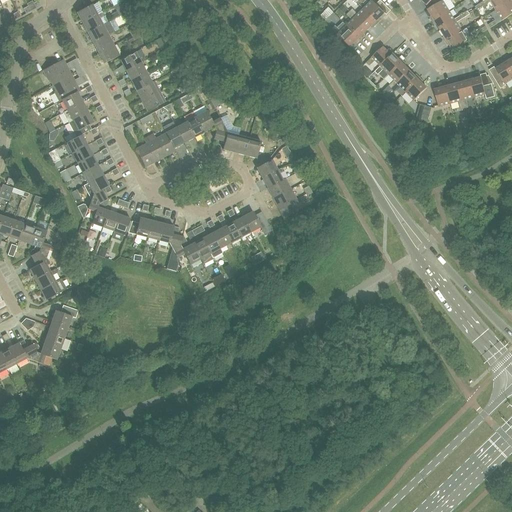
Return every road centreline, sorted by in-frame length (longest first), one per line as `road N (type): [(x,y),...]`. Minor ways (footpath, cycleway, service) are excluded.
road 1 (tertiary): [(386,199),(258,0)]
road 2 (tertiary): [(386,199),(415,253),(511,371)]
road 3 (residential): [(146,187),(57,9)]
road 4 (tertiary): [(511,337),(386,199)]
road 5 (primary): [(511,388),(384,511)]
road 6 (residential): [(57,9),(21,34),(0,142)]
road 7 (residential): [(511,36),(448,68),(410,13)]
road 8 (residential): [(254,189),(242,168),(205,158),(146,187)]
road 9 (residential): [(254,189),(205,213),(157,201),(146,187)]
